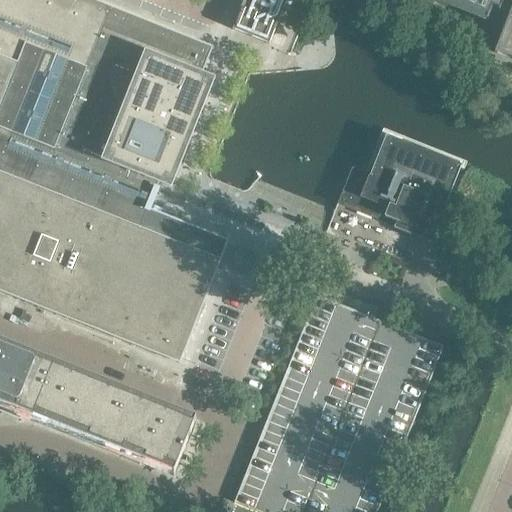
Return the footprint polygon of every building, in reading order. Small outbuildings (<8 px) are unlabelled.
[(165,194),(225,42),(121,0),(117,10),(91,0),(0,0),(0,11),(87,46),(95,65),(60,153),(165,194)] [(244,0),(232,30),(270,44),(287,0),(244,0)] [(432,0),(487,22),(492,9),(498,12),(497,13),(499,14),(504,0),(432,0)] [(511,60),(511,7),(494,53),(511,60)] [(218,261),(226,242),(147,210),(5,154),(0,142),(0,108),(25,45),(0,34),(0,291),(17,298),(16,299),(18,299),(57,314),(57,315),(58,315),(97,330),(98,331),(137,346),(139,347),(177,362),(179,363),(179,361),(186,343),(187,341),(186,341),(193,322),(194,322),(195,322),(194,321),(201,302),(202,303),(203,301),(202,301),(209,282),(210,282),(211,281),(210,281),(217,262),(219,263),(219,261),(218,261)] [(409,235),(410,234),(410,232),(430,240),(459,167),(386,138),(357,211),(371,217),(374,210),(386,214),(384,218),(398,223),(396,228),(394,228),(394,229),(409,235)] [(250,267),(251,264),(251,261),(251,258),(249,256),(247,254),(244,253),(241,253),(238,254),(236,256),(234,258),(233,261),(234,264),(235,267),(237,269),(239,270),(242,271),(245,270),(248,269),(250,267)] [(280,296),(296,302),(303,284),(287,278),(280,296)] [(316,296),(315,297),(267,418),(266,422),(255,448),(229,511),(377,511),(443,347),(316,296)] [(0,351),(0,402),(176,472),(181,460),(193,429),(32,364),(30,368),(24,366),(26,362),(0,351)]
